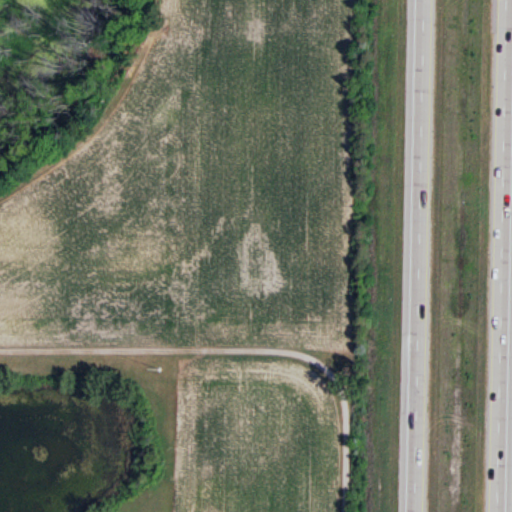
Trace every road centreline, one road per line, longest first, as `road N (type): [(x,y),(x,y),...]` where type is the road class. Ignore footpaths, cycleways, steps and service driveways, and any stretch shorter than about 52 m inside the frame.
road 1 (motorway): [(422,0),(412,511)]
road 2 (motorway): [(498,511),(507,0)]
